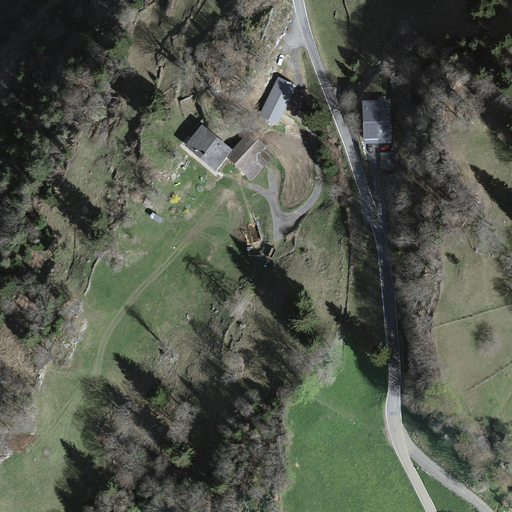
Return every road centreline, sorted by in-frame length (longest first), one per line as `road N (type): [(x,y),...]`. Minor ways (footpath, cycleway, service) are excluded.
road 1 (unclassified): [(298,0),(378,230),(395,429),(431,511)]
road 2 (track): [(304,22),(288,47),(313,126),(320,192),(284,222),(274,210),(270,169)]
